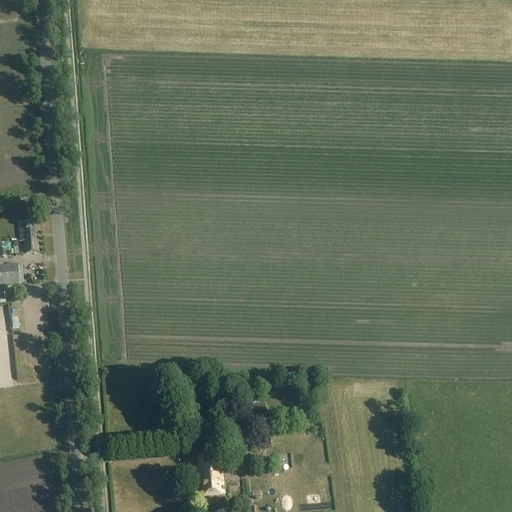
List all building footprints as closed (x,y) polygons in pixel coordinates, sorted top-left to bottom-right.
[(25,255),(39,254),(38,241),(35,241),(34,223),(19,225),(20,236),(23,236),(25,255)] [(0,288),(20,287),(18,265),(0,266),(0,288)] [(249,406),(250,420),(266,418),(265,405),(249,406)] [(230,455),(232,474),(240,473),(238,454),(230,455)] [(208,468),(207,456),(197,457),(199,472),(198,473),(199,487),(203,487),(204,498),(223,496),(220,467),(208,468)]
